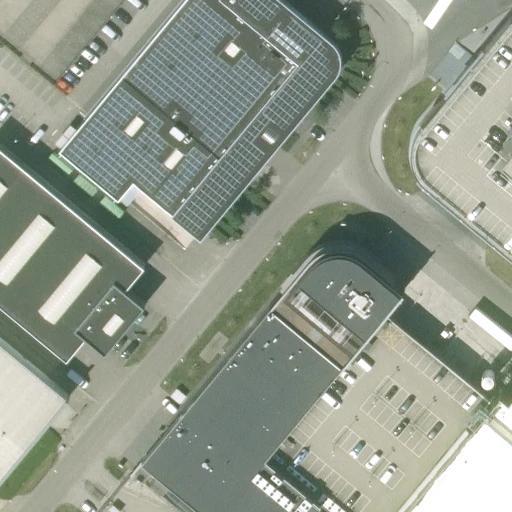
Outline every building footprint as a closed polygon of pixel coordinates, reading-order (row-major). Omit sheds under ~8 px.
[(118,196),(119,195),(134,177),(199,231),(333,69),(337,62),(337,54),(334,46),(329,39),(281,0),(179,0),(84,113),(59,147),(118,196)] [(415,160),(415,161),(416,163),(417,164),(417,165),(418,166),(419,168),(419,169),(420,170),(421,171),(422,172),(423,173),(424,175),(425,175),(426,176),(427,177),(428,178),(429,179),(438,187),(511,247),(511,11),(422,120),(421,121),(420,122),(419,123),(419,124),(418,125),(417,127),(417,128),(416,129),(415,131),(415,132),(414,133),(414,135),(414,136),(413,137),(413,139),(413,140),(413,142),(413,143),(412,145),(412,146),(412,147),(413,149),(413,150),(413,152),(413,153),(413,154),(414,156),(414,157),(414,159),(415,160)] [(105,350),(145,302),(125,286),(144,263),(0,143),(0,301),(67,356),(85,334),(105,350)] [(401,289),(391,280),(395,275),(364,250),(362,248),(359,246),(355,245),(352,244),(349,243),(346,242),(342,242),(339,242),(335,242),(332,242),(329,243),(325,244),(322,246),(319,247),(316,249),(313,251),(311,254),(142,457),(208,511),(511,511),(511,394),(509,399),(501,392),(470,428),(467,425),(491,396),(440,354),(399,403),(358,369),(399,320),(391,314),(381,325),(377,321),(405,287),(404,286),(401,289)] [(0,473),(64,396),(66,398),(69,393),(68,392),(67,393),(0,337),(0,473)] [(508,369),(501,378),(503,380),(510,385),(511,383),(511,371),(510,371),(508,369)]
